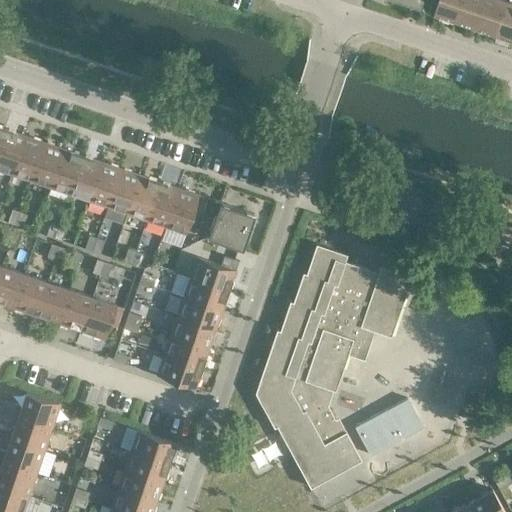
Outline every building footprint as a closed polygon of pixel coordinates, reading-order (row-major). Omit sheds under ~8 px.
[(394,0),(430,12),(433,2),(427,0),(394,0)] [(462,0),(439,0),(435,14),(455,21),(462,0)] [(485,0),(462,0),(455,21),(476,28),(485,0)] [(509,1),(507,0),(485,0),(476,28),(497,35),(509,1)] [(511,1),(509,1),(497,35),(511,40),(511,1)] [(23,135),(4,128),(0,140),(0,169),(10,173),(23,135)] [(43,142),(23,135),(10,173),(30,180),(43,142)] [(62,148),(43,142),(30,180),(49,187),(62,148)] [(81,155),(62,148),(49,187),(68,193),(81,155)] [(101,161),(81,155),(68,193),(88,200),(101,161)] [(120,168),(101,161),(88,200),(107,206),(120,168)] [(139,175),(120,168),(107,206),(126,213),(139,175)] [(159,181),(139,175),(126,213),(146,220),(159,181)] [(178,188),(159,181),(146,220),(165,226),(178,188)] [(208,198),(178,188),(165,226),(185,233),(193,209),(203,213),(208,198)] [(242,249),(254,214),(219,202),(207,237),(242,249)] [(12,209),(7,222),(15,225),(19,211),(12,209)] [(27,214),(19,211),(15,225),(22,227),(27,214)] [(50,222),(45,235),(53,238),(58,224),(50,222)] [(65,227),(58,224),(53,238),(61,240),(65,227)] [(13,230),(6,228),(1,241),(9,244),(13,230)] [(21,233),(13,230),(9,244),(16,247),(21,233)] [(89,235),(84,248),(92,251),(96,237),(89,235)] [(104,240),(96,237),(92,251),(99,253),(104,240)] [(59,246),(51,243),(46,257),(54,260),(59,246)] [(290,302),(282,326),(281,330),(277,329),(276,330),(277,331),(268,358),(265,358),(253,390),(255,393),(256,393),(274,426),(273,426),(274,427),(277,425),(310,487),(311,487),(311,486),(350,465),(350,466),(351,465),(351,464),(358,460),(358,461),(361,460),(345,431),(342,433),(328,405),(333,390),(335,391),(335,390),(334,389),(346,354),(364,360),(369,345),(373,347),(378,332),(390,336),(391,335),(389,335),(399,306),(401,306),(401,305),(400,305),(410,276),(411,277),(411,276),(409,275),(381,266),(378,272),(345,261),(347,254),(316,244),(317,245),(307,273),(303,272),(303,273),(304,273),(294,302),(290,300),(289,301),(290,302)] [(66,248),(59,246),(54,260),(61,262),(66,248)] [(127,248),(123,262),(131,264),(135,251),(127,248)] [(143,253),(135,251),(131,264),(138,267),(143,253)] [(197,256),(190,277),(228,290),(238,260),(223,255),(220,265),(197,256)] [(104,261),(96,258),(91,273),(99,276),(104,261)] [(112,263),(104,261),(99,276),(107,278),(112,263)] [(24,273),(1,265),(0,268),(0,303),(12,307),(24,273)] [(47,281),(24,273),(12,307),(35,315),(47,281)] [(155,278),(141,273),(139,281),(152,286),(155,278)] [(228,290),(190,277),(183,296),(222,310),(228,290)] [(69,289),(47,281),(35,315),(58,323),(69,289)] [(152,286),(139,281),(136,289),(150,293),(152,286)] [(92,297),(69,289),(58,323),(80,331),(92,297)] [(222,310),(183,296),(176,315),(215,329),(222,310)] [(116,305),(92,297),(80,331),(104,339),(116,305)] [(142,317),(128,312),(126,320),(139,324),(142,317)] [(215,329),(176,315),(170,335),(208,348),(215,329)] [(139,324),(126,320),(123,327),(137,332),(139,324)] [(208,348),(170,335),(163,354),(202,367),(208,348)] [(128,356),(115,352),(112,360),(125,364),(128,356)] [(202,367),(163,354),(156,375),(195,388),(202,367)] [(60,403),(26,392),(21,406),(4,400),(1,410),(52,427),(60,403)] [(354,426),(369,454),(422,426),(407,397),(354,426)] [(52,427),(1,410),(0,413),(0,419),(14,425),(10,438),(44,450),(52,427)] [(100,417),(97,425),(110,429),(113,421),(100,417)] [(176,443),(137,430),(130,450),(169,464),(176,443)] [(44,450),(10,438),(5,451),(0,449),(0,460),(36,472),(44,450)] [(102,453),(89,449),(86,457),(99,461),(102,453)] [(169,464),(130,450),(124,470),(162,483),(169,464)] [(99,461),(86,457),(84,464),(97,469),(99,461)] [(36,472),(0,460),(0,485),(28,495),(36,472)] [(162,483),(124,470),(117,489),(156,502),(162,483)] [(511,483),(507,475),(495,482),(499,489),(511,483)] [(22,511),(28,495),(0,485),(0,511),(2,511),(22,511)] [(89,492),(76,487),(73,495),(86,500),(89,492)] [(152,511),(156,502),(117,489),(111,508),(122,511),(152,511)] [(504,511),(492,489),(470,501),(475,511),(504,511)] [(86,500),(73,495),(70,503),(84,507),(86,500)] [(475,511),(470,501),(449,511),(475,511)]
